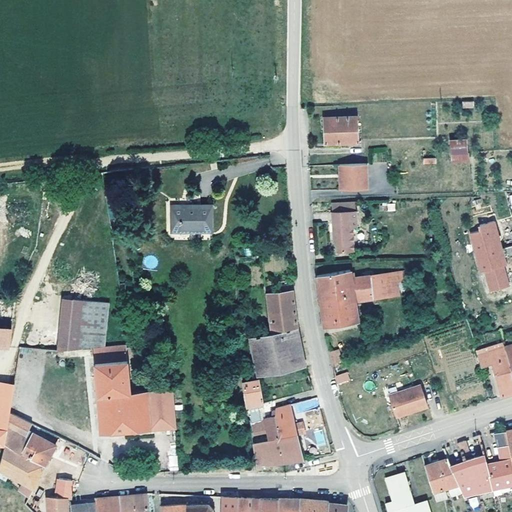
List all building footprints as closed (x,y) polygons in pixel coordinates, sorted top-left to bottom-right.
[(324,143),(339,143),(358,142),(357,116),(323,117),(324,143)] [(450,140),(451,153),(469,152),(468,139),(450,140)] [(366,159),(339,161),(340,186),(368,184),(366,159)] [(47,194),(43,219),(49,220),(54,195),(47,194)] [(355,201),(331,202),(332,228),(334,228),(334,233),(332,234),(333,240),(337,240),(337,251),(353,250),(352,226),(356,226),(355,201)] [(170,205),(171,231),(212,231),(212,205),(170,205)] [(506,266),(495,223),(481,226),(482,231),(470,234),(480,273),(484,272),(490,292),(509,287),(504,267),(506,266)] [(387,297),(385,275),(351,279),(350,269),(316,275),(319,297),(324,326),(357,320),(355,301),(387,297)] [(402,273),(385,275),(387,297),(392,296),(389,281),(403,279),(402,273)] [(257,376),(305,366),(302,349),(299,335),(297,328),(292,290),(267,294),(271,329),(271,333),(250,337),(257,376)] [(11,340),(14,299),(0,297),(0,346),(8,347),(11,340)] [(67,349),(72,298),(62,297),(57,350),(67,349)] [(109,302),(72,298),(67,349),(105,345),(109,302)] [(511,372),(504,347),(502,341),(487,346),(476,350),(481,366),(492,363),(501,396),(507,395),(511,393),(511,372)] [(340,350),(330,351),(331,364),(341,363),(340,350)] [(119,430),(175,426),(171,387),(130,391),(127,359),(94,362),(100,432),(117,430),(119,430)] [(337,385),(350,381),(347,372),(334,376),(337,385)] [(257,380),(243,382),(247,407),(254,406),(255,409),(263,407),(262,404),(264,403),(259,379),(257,380)] [(0,443),(5,444),(10,412),(14,383),(0,381),(0,443)] [(421,384),(389,395),(396,416),(405,413),(406,415),(428,408),(421,384)] [(295,423),(289,404),(275,408),(275,415),(274,422),(284,462),(295,460),(304,459),(297,434),(304,432),(301,422),(295,423)] [(19,491),(28,496),(30,497),(46,462),(56,445),(29,430),(32,423),(10,412),(5,444),(0,462),(0,468),(9,474),(23,482),(19,491)] [(268,462),(284,462),(274,422),(275,415),(263,418),(266,433),(268,442),(255,445),(256,463),(268,462)] [(506,430),(495,432),(498,446),(509,444),(506,430)] [(268,442),(266,433),(253,435),(255,445),(268,442)] [(511,460),(509,444),(498,446),(501,461),(487,463),(480,435),(466,440),(458,443),(463,461),(450,465),(463,493),(464,495),(467,494),(478,491),(511,483),(511,460)] [(168,456),(170,470),(178,469),(177,455),(168,456)] [(450,465),(446,458),(424,465),(433,492),(448,487),(451,497),(463,493),(450,465)] [(0,477),(5,481),(9,474),(0,468),(0,477)] [(385,478),(392,501),(403,498),(406,511),(431,511),(427,499),(415,503),(405,472),(385,478)] [(71,489),(72,481),(72,480),(59,478),(56,496),(67,498),(71,498),(71,489)] [(436,501),(445,499),(448,498),(445,489),(433,493),(436,501)] [(148,511),(147,493),(118,496),(120,510),(130,509),(130,511),(148,511)] [(50,511),(68,511),(67,498),(56,496),(51,496),(50,508),(50,511)] [(120,510),(118,496),(95,499),(95,502),(96,511),(130,511),(130,509),(120,510)] [(237,511),(238,497),(229,496),(221,496),(220,511),(237,511)] [(260,511),(262,498),(252,498),(238,497),(237,511),(260,511)] [(468,502),(473,509),(479,504),(474,497),(468,502)] [(277,511),(279,498),(268,498),(262,498),(260,511),(277,511)] [(298,511),(299,499),(288,498),(279,498),(277,511),(298,511)] [(388,511),(406,511),(403,498),(392,501),(385,503),(388,511)] [(298,511),(346,511),(347,505),(335,503),(328,503),(329,501),(299,499),(298,511)] [(213,511),(213,509),(215,508),(214,506),(213,507),(209,503),(210,501),(208,501),(207,503),(203,503),(203,501),(201,500),(201,503),(188,504),(188,502),(187,502),(186,504),(161,506),(161,511),(213,511)] [(96,511),(95,502),(84,503),(71,505),(71,511),(96,511)]
